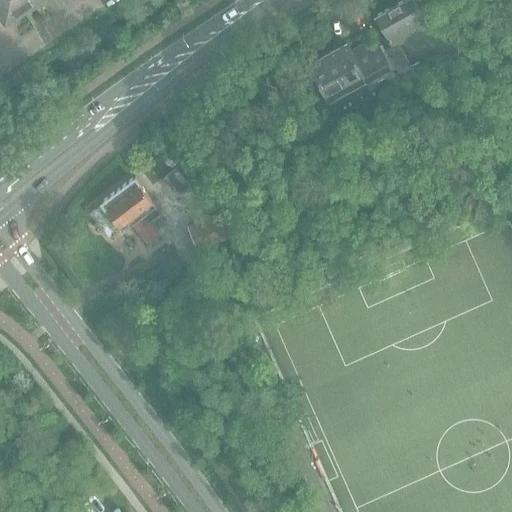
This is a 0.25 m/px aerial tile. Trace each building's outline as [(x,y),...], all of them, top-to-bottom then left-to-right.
[(27,12),(18,0),(0,0),(0,16),(4,23),(11,18),(13,21),(27,12)] [(18,0),(27,12),(41,2),(39,0),(18,0)] [(413,0),(403,0),(375,16),(380,27),(391,45),(386,48),(385,49),(393,62),(394,61),(400,72),(404,70),(411,83),(427,74),(419,60),(411,65),(399,44),(429,27),(413,0)] [(346,42),(308,63),(328,98),(364,78),(368,85),(393,71),(377,42),(370,46),(368,42),(351,52),(346,42)] [(479,59),(472,49),(471,48),(457,57),(465,69),(479,59)] [(188,186),(186,179),(177,167),(165,176),(178,193),(188,186)] [(161,211),(135,176),(101,201),(101,202),(89,212),(94,219),(93,222),(100,231),(103,230),(109,238),(121,229),(122,229),(131,223),(147,244),(161,234),(150,220),(161,211)] [(233,236),(223,210),(186,225),(197,250),(233,236)]
